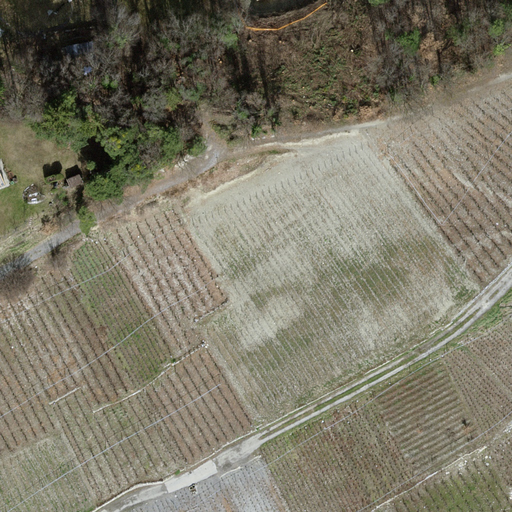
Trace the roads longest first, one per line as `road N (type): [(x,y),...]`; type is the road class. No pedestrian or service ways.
road 1 (track): [(511,282),(282,438),(130,511)]
road 2 (track): [(0,275),(100,218),(199,176),(208,166),(204,128)]
